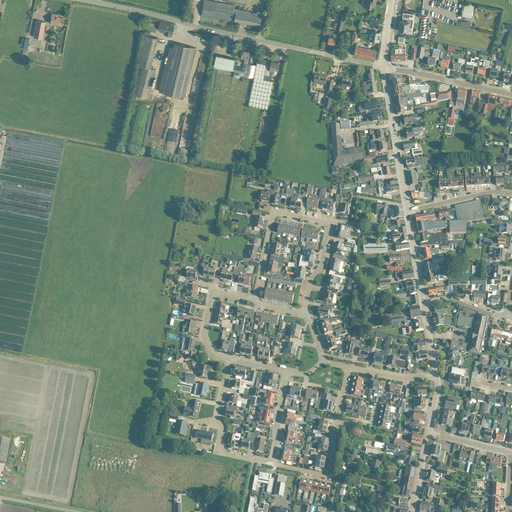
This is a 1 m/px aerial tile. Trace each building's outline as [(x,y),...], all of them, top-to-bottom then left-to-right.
[(204,0),(201,16),(260,26),(261,16),(262,10),(257,9),(257,13),(234,9),(235,5),(204,0)] [(366,0),(366,5),(365,6),(369,7),(374,8),(375,1),(376,1),(376,0),(366,0)] [(473,5),(464,3),(462,16),(471,17),(473,5)] [(414,15),(403,13),(402,21),(400,20),(399,31),(408,32),(409,28),(413,28),(414,15)] [(340,14),(336,33),(341,34),(345,15),(340,14)] [(51,16),(50,23),(62,25),(63,22),(63,21),(63,18),(51,16)] [(36,20),(33,36),(42,38),(45,22),(36,20)] [(158,30),(164,32),(164,34),(172,36),(174,26),(160,23),(158,30)] [(328,42),(335,44),(336,37),(333,37),(334,30),(328,29),(328,33),(330,33),(329,36),(329,38),(324,37),(323,41),(328,42)] [(370,40),(379,41),(380,32),(373,31),(373,34),(371,33),(370,40)] [(144,35),(140,50),(137,65),(141,66),(134,95),(148,98),(155,69),(151,68),(158,38),(144,35)] [(170,47),(160,91),(184,97),(196,48),(175,43),(174,48),(170,47)] [(429,59),(429,60),(428,65),(435,67),(436,61),(438,61),(440,51),(441,46),(437,45),(436,50),(434,50),(432,59),(429,59)] [(356,46),(354,56),(371,60),(371,58),(375,59),(377,51),(373,50),(356,46)] [(254,78),(256,65),(249,64),(251,55),(249,55),(250,52),(242,50),(241,55),(241,57),(245,58),(242,69),(234,67),(235,59),(216,55),(214,66),(233,69),(233,70),(235,70),(234,74),(254,78)] [(395,56),(391,56),(391,62),(405,62),(405,56),(405,51),(395,51),(395,56)] [(441,68),(448,69),(450,58),(447,57),(447,55),(440,53),(439,59),(442,60),(441,68)] [(466,67),(465,72),(473,74),(474,69),(474,67),(476,68),(478,59),(475,58),(475,60),(471,59),(471,64),(467,63),(466,66),(466,67)] [(273,69),(278,70),(279,66),(278,66),(279,63),(271,61),(271,62),(267,61),(257,59),(256,65),(254,78),(248,105),(267,109),(273,81),(271,81),(273,69)] [(454,65),(453,70),(460,71),(461,67),(461,66),(464,67),(465,61),(460,60),(459,60),(458,65),(454,64),(454,65)] [(478,69),(477,75),(485,76),(486,69),(489,70),(491,62),(484,61),(483,70),(478,69)] [(491,72),(490,77),(496,78),(501,78),(502,72),(500,72),(502,63),(497,62),(496,62),(495,71),(491,70),(491,72)] [(367,82),(367,83),(363,84),(365,96),(376,95),(373,71),(367,72),(369,82),(367,82)] [(511,75),(510,75),(505,74),(503,82),(509,84),(508,85),(509,85),(511,75)] [(316,75),(314,83),(326,85),(328,77),(323,76),(316,75)] [(350,88),(351,85),(352,81),(343,79),(343,82),(340,81),(338,88),(344,89),(344,87),(350,88)] [(416,91),(410,92),(409,86),(403,87),(403,89),(394,90),(395,98),(416,94),(416,91)] [(464,105),(466,97),(467,92),(459,90),(458,95),(456,103),(464,105)] [(450,99),(452,92),(435,95),(437,102),(450,99)] [(473,92),(469,105),(474,107),(474,104),(473,103),(474,101),(473,101),(474,98),(479,99),(480,94),(473,92)] [(395,98),(397,109),(411,107),(410,102),(413,101),(413,99),(421,98),(421,94),(416,94),(395,98)] [(496,103),(497,98),(490,96),(488,105),(497,107),(498,103),(496,103)] [(333,100),(326,99),(324,110),(331,111),(333,100)] [(511,101),(500,99),(499,104),(503,105),(503,106),(511,107),(511,101)] [(364,107),(359,108),(360,113),(366,112),(366,111),(377,110),(375,101),(364,103),(364,107)] [(411,107),(397,109),(398,115),(405,114),(404,112),(411,110),(412,110),(412,106),(411,107)] [(375,126),(374,123),(381,121),(380,114),(372,115),(372,118),(371,118),(370,118),(369,119),(368,120),(368,121),(368,122),(359,124),(360,128),(375,126)] [(412,116),(412,117),(404,118),(404,119),(405,120),(404,120),(405,125),(410,124),(410,125),(413,124),(413,120),(422,118),(422,114),(412,116)] [(342,151),(341,130),(351,129),(351,122),(339,123),(339,124),(340,124),(340,125),(336,125),(331,125),(333,167),(364,163),(363,157),(362,148),(342,151)] [(410,132),(406,132),(407,139),(412,138),(415,137),(414,134),(423,132),(423,128),(413,130),(410,131),(410,132)] [(375,143),(374,141),(384,139),(383,132),(377,133),(378,136),(375,137),(375,136),(371,137),(371,141),(371,143),(375,143)] [(408,143),(403,144),(404,151),(409,150),(412,150),(412,152),(418,151),(417,145),(414,145),(414,142),(408,143)] [(371,144),(371,149),(371,150),(377,149),(380,148),(381,152),(386,151),(385,144),(380,144),(375,145),(375,143),(371,144)] [(376,156),(370,157),(371,163),(372,163),(378,162),(378,165),(383,164),(388,163),(387,157),(382,158),(376,159),(376,156)] [(411,159),(406,160),(407,166),(409,166),(410,169),(422,167),(421,160),(415,161),(414,158),(411,159)] [(491,166),(491,172),(492,177),(496,177),(496,171),(499,171),(499,173),(504,172),(504,171),(505,171),(504,165),(491,166)] [(378,180),(378,181),(382,180),(385,179),(385,177),(390,176),(389,168),(384,169),(384,168),(381,169),(380,168),(377,168),(378,172),(381,171),(382,177),(379,177),(378,176),(374,176),(373,176),(357,178),(358,179),(355,179),(355,183),(364,182),(374,181),(378,180)] [(408,173),(410,186),(418,185),(415,172),(408,173)] [(388,193),(399,191),(398,185),(387,187),(384,188),(381,188),(379,188),(380,197),(383,196),(383,198),(389,200),(388,193)] [(282,194),(280,205),(285,206),(287,199),(286,199),(287,197),(290,198),(291,190),(288,189),(286,195),(282,194)] [(269,197),(273,198),(274,191),(268,190),(267,191),(262,190),(260,197),(262,198),(261,201),(268,203),(269,197)] [(295,208),(301,209),(302,204),(304,205),(307,193),(304,192),(303,196),(299,195),(298,197),(295,208)] [(295,208),(298,197),(299,195),(295,194),(294,200),(292,200),(290,207),(295,208)] [(306,207),(312,208),(314,196),(313,195),(313,196),(312,196),(311,199),(308,199),(306,207)] [(492,199),(491,209),(493,209),(493,207),(493,205),(500,205),(500,200),(492,199)] [(502,200),(501,206),(501,210),(501,211),(502,211),(511,212),(511,207),(511,200),(507,200),(507,201),(502,200)] [(458,223),(466,222),(485,220),(481,205),(480,201),(455,206),(455,209),(456,215),(457,218),(458,223)] [(350,205),(347,204),(346,207),(340,205),(338,213),(342,214),(342,216),(348,218),(350,205)] [(391,219),(399,218),(404,217),(402,208),(397,209),(390,210),(391,219)] [(450,220),(449,217),(448,211),(438,213),(440,219),(445,217),(446,221),(450,220)] [(416,218),(417,223),(428,221),(428,222),(431,222),(435,221),(434,215),(423,216),(423,217),(416,218)] [(255,228),(255,231),(259,232),(260,229),(262,230),(263,228),(264,225),(263,225),(264,219),(259,218),(257,218),(255,228)] [(395,225),(390,226),(391,231),(400,229),(399,221),(394,222),(395,225)] [(449,223),(450,234),(466,234),(466,222),(458,223),(449,223)] [(446,229),(446,234),(450,234),(449,223),(441,223),(436,223),(431,223),(425,223),(417,225),(418,234),(423,233),(434,231),(446,229)] [(342,228),(339,227),(339,231),(339,232),(339,233),(350,235),(359,237),(360,234),(348,231),(348,229),(350,229),(351,226),(342,224),(342,228)] [(503,234),(509,234),(510,227),(500,226),(499,233),(503,234)] [(395,234),(392,235),(394,241),(400,239),(401,243),(408,242),(406,229),(394,231),(395,234)] [(424,236),(419,236),(420,244),(421,246),(441,246),(451,246),(451,245),(457,244),(457,241),(450,242),(448,242),(448,238),(447,236),(446,236),(446,234),(428,235),(424,236)] [(506,239),(498,238),(494,238),(494,244),(505,246),(506,239)] [(272,251),(280,252),(284,253),(285,248),(287,248),(288,245),(278,242),(277,246),(274,245),(272,251)] [(335,249),(346,252),(347,252),(348,249),(344,248),(344,245),(336,244),(335,249)] [(387,244),(359,245),(359,255),(364,254),(387,254),(387,250),(387,248),(395,248),(395,246),(395,245),(395,244),(387,244)] [(247,254),(246,259),(254,261),(255,257),(256,258),(258,248),(251,247),(249,254),(247,254)] [(489,254),(496,255),(496,259),(499,260),(500,260),(503,260),(504,255),(504,252),(504,253),(505,252),(503,252),(503,249),(492,247),(490,247),(489,254)] [(304,251),(303,254),(302,257),(306,257),(314,259),(315,254),(312,253),(313,250),(310,249),(306,248),(303,248),(302,250),(304,251)] [(339,256),(338,259),(345,260),(346,257),(345,257),(346,252),(335,249),(334,255),(339,256)] [(284,255),(282,255),(280,255),(280,252),(272,251),(271,256),(277,257),(276,261),(284,262),(285,259),(283,258),(284,255)] [(443,253),(439,253),(422,256),(423,261),(426,260),(426,261),(432,260),(432,258),(439,257),(443,256),(443,253)] [(387,266),(387,270),(395,272),(400,273),(401,267),(401,266),(402,262),(401,256),(389,257),(390,263),(397,262),(396,267),(387,266)] [(299,265),(305,267),(308,267),(309,264),(313,265),(314,259),(306,257),(305,260),(304,260),(302,259),(301,262),(300,262),(299,265)] [(331,266),(342,268),(344,263),(345,260),(338,259),(337,261),(333,260),(331,266)] [(270,263),(269,268),(277,270),(277,267),(279,267),(279,268),(281,268),(282,265),(283,265),(284,262),(276,261),(275,264),(270,263)] [(203,276),(209,277),(210,270),(207,269),(208,266),(202,265),(201,270),(200,274),(204,274),(203,276)] [(294,273),(305,275),(306,270),(304,270),(305,267),(299,265),(298,272),(295,271),(294,273)] [(436,270),(436,269),(437,270),(438,270),(438,269),(439,269),(439,268),(439,267),(438,267),(438,266),(438,265),(433,265),(424,266),(425,275),(433,274),(432,271),(436,270)] [(490,271),(489,274),(502,275),(503,273),(502,273),(502,269),(502,266),(497,265),(494,265),(493,268),(495,269),(494,272),(490,271)] [(199,277),(200,274),(201,270),(195,268),(188,267),(187,267),(186,268),(185,268),(185,269),(185,270),(188,271),(186,278),(195,280),(196,276),(199,277)] [(213,270),(210,270),(209,277),(214,278),(214,277),(218,277),(220,268),(214,267),(213,270)] [(228,270),(220,268),(218,277),(221,278),(221,280),(224,280),(223,282),(226,282),(228,270)] [(281,271),(277,270),(269,268),(268,274),(272,274),(271,278),(276,279),(285,281),(286,277),(278,276),(279,273),(280,273),(281,271)] [(229,269),(228,270),(226,282),(229,283),(229,281),(232,282),(232,280),(235,281),(237,272),(238,270),(234,269),(234,271),(232,271),(232,269),(229,269)] [(238,270),(237,272),(235,281),(239,281),(238,283),(244,284),(245,277),(246,272),(238,270)] [(294,283),(302,284),(303,281),(304,281),(305,275),(294,273),(287,272),(286,274),(294,275),(294,276),(297,277),(296,280),(294,279),(294,283)] [(402,273),(400,273),(395,272),(396,279),(398,279),(398,282),(415,279),(413,272),(402,274),(402,273)] [(442,273),(426,276),(427,285),(435,284),(435,283),(441,282),(440,276),(443,275),(442,273)] [(502,278),(502,275),(489,274),(486,273),(486,277),(493,278),(493,281),(495,281),(494,286),(500,285),(501,278),(502,278)] [(249,274),(248,278),(245,277),(244,284),(249,286),(250,284),(253,284),(255,275),(249,274)] [(329,277),(328,283),(339,285),(340,285),(341,280),(345,280),(345,277),(338,276),(335,275),(334,278),(329,277)] [(417,294),(415,281),(405,283),(407,292),(409,291),(410,295),(417,294)] [(337,293),(338,290),(339,291),(340,285),(339,285),(328,283),(327,288),(328,289),(328,291),(336,293),(337,293)] [(485,292),(488,292),(489,286),(486,286),(486,285),(483,285),(482,292),(475,291),(475,289),(478,290),(478,285),(472,286),(472,291),(471,296),(474,296),(474,298),(485,299),(486,293),(485,293),(485,292)] [(494,286),(489,286),(488,292),(489,292),(487,304),(492,304),(491,304),(498,305),(499,301),(500,301),(500,297),(499,296),(496,296),(496,289),(500,289),(500,291),(501,285),(500,285),(494,286)] [(188,286),(187,291),(187,294),(184,293),(183,297),(196,300),(197,294),(196,294),(196,291),(197,292),(198,288),(188,286)] [(443,288),(428,290),(429,296),(437,295),(437,294),(445,293),(445,295),(454,294),(452,287),(449,287),(443,288)] [(266,289),(265,294),(264,299),(276,301),(278,292),(266,289)] [(336,297),(336,295),(336,293),(328,291),(324,291),(323,297),(324,297),(324,302),(326,302),(326,303),(327,303),(332,303),(333,303),(334,304),(336,303),(336,301),(335,300),(336,297)] [(289,294),(278,292),(276,301),(287,303),(289,294)] [(394,293),(395,300),(406,298),(405,292),(394,293)] [(395,300),(392,300),(393,303),(401,301),(401,303),(409,301),(409,303),(411,302),(412,306),(419,305),(417,296),(406,298),(395,300)] [(226,305),(218,303),(216,310),(225,312),(226,305)] [(186,315),(190,315),(195,316),(196,311),(195,311),(196,308),(188,306),(185,306),(185,310),(187,310),(186,315)] [(328,317),(329,313),(329,312),(331,313),(332,307),(327,306),(326,309),(320,307),(318,315),(328,317)] [(421,317),(420,310),(419,306),(408,308),(408,312),(411,311),(412,319),(421,317)] [(446,315),(445,311),(444,307),(434,308),(435,313),(434,313),(433,314),(433,317),(434,328),(452,325),(451,320),(451,319),(451,317),(449,316),(447,316),(447,317),(444,317),(444,315),(446,315)] [(216,310),(215,317),(223,319),(225,312),(216,310)] [(469,353),(474,354),(475,354),(480,356),(480,355),(483,355),(483,354),(480,353),(482,347),(483,348),(484,348),(485,346),(483,346),(482,345),(483,340),(486,341),(486,339),(483,339),(485,333),(486,333),(488,334),(488,332),(486,331),(485,331),(486,325),(489,326),(490,324),(488,324),(487,323),(488,317),(478,315),(477,322),(476,323),(475,330),(475,331),(474,334),(473,336),(474,337),(473,338),(472,341),(473,341),(472,345),(471,348),(470,347),(469,350),(469,353)] [(459,316),(457,326),(463,327),(465,317),(459,316)] [(214,324),(222,326),(223,319),(215,317),(214,324)] [(465,317),(463,327),(469,328),(471,318),(465,317)] [(321,325),(323,330),(331,327),(330,325),(332,324),(332,322),(337,322),(337,319),(323,320),(324,324),(321,325)] [(183,333),(182,335),(191,337),(191,335),(193,335),(195,327),(196,327),(196,323),(191,322),(186,321),(185,325),(186,325),(184,333),(183,333)] [(415,328),(411,329),(411,332),(415,331),(416,332),(418,331),(423,330),(422,321),(417,322),(414,323),(415,328)] [(331,327),(323,330),(324,335),(334,332),(333,327),(331,327)] [(224,328),(221,340),(225,341),(227,332),(232,333),(232,330),(224,328)] [(489,340),(487,347),(491,348),(493,340),(497,340),(497,338),(501,339),(503,330),(496,329),(496,330),(492,329),(490,340),(489,340)] [(503,330),(501,339),(506,340),(505,344),(510,345),(510,344),(511,339),(511,337),(511,333),(509,333),(510,332),(503,330)] [(182,335),(181,338),(184,339),(182,344),(183,344),(186,344),(185,351),(187,351),(192,352),(193,348),(194,349),(194,346),(195,341),(192,340),(192,337),(191,337),(182,335)] [(326,340),(328,345),(335,343),(334,340),(340,339),(339,336),(326,340)] [(346,349),(345,354),(353,356),(355,348),(358,349),(358,346),(359,341),(354,340),(349,339),(348,343),(346,349)] [(412,348),(413,353),(421,352),(420,347),(426,346),(425,341),(422,342),(413,343),(414,348),(412,348)] [(452,341),(450,349),(453,349),(453,347),(457,348),(457,350),(459,351),(461,343),(452,341)] [(335,343),(328,345),(329,351),(334,349),(335,352),(339,351),(339,353),(342,352),(340,344),(336,346),(335,343)] [(461,343),(459,351),(461,351),(461,349),(465,350),(465,352),(469,353),(469,350),(468,350),(469,345),(461,343)] [(367,351),(361,349),(359,357),(365,358),(365,357),(366,358),(367,358),(368,356),(372,356),(373,348),(368,347),(367,351)] [(450,350),(449,355),(451,356),(450,361),(454,362),(453,365),(458,366),(460,357),(457,357),(458,352),(455,351),(450,350)] [(375,354),(374,361),(374,363),(382,365),(383,361),(386,361),(386,363),(388,353),(384,352),(381,352),(381,355),(375,354)] [(419,359),(420,360),(428,359),(426,352),(415,353),(416,360),(419,359)] [(404,369),(405,364),(405,363),(397,361),(398,359),(390,357),(388,366),(396,368),(396,367),(404,369)] [(495,375),(498,376),(500,368),(501,361),(498,361),(497,365),(491,364),(490,368),(489,374),(495,376),(495,375)] [(209,368),(201,366),(199,366),(199,370),(200,370),(198,378),(207,379),(208,374),(211,374),(212,369),(209,368)] [(234,376),(242,378),(245,378),(245,376),(246,371),(252,372),(252,369),(244,367),(243,370),(236,369),(235,376),(234,376)] [(450,374),(449,382),(451,382),(451,383),(459,385),(459,384),(460,384),(461,377),(464,378),(465,371),(453,368),(451,375),(450,374)] [(268,375),(267,377),(269,377),(269,381),(277,383),(278,377),(272,376),(272,373),(269,372),(268,373),(268,375)] [(233,382),(232,389),(237,390),(239,390),(242,391),(243,387),(244,384),(246,385),(249,386),(249,388),(253,389),(253,388),(254,386),(254,383),(250,382),(244,381),(241,380),(240,380),(240,383),(233,382)] [(264,384),(263,390),(268,390),(270,391),(270,388),(276,389),(277,383),(269,381),(268,384),(264,384)] [(370,386),(369,391),(369,392),(372,393),(373,390),(375,390),(375,393),(377,394),(380,384),(374,382),(373,387),(370,386)] [(198,396),(201,397),(206,397),(207,390),(208,390),(209,386),(200,384),(198,396)] [(377,394),(386,396),(387,387),(385,387),(385,385),(380,384),(377,394)] [(390,388),(387,387),(386,396),(385,398),(390,399),(392,394),(395,395),(396,387),(391,386),(390,388)] [(287,392),(286,399),(291,400),(292,400),(294,400),(296,389),(297,387),(293,387),(293,388),(291,388),(288,387),(287,392)] [(404,393),(401,393),(402,388),(396,387),(395,395),(398,395),(397,398),(402,400),(403,397),(404,393)] [(415,392),(416,392),(416,396),(418,396),(418,397),(427,396),(426,389),(425,389),(425,388),(415,388),(415,392)] [(253,389),(251,397),(256,398),(257,393),(259,393),(260,390),(253,389)] [(294,400),(302,402),(304,395),(304,393),(301,393),(301,390),(296,389),(294,400)] [(308,399),(311,399),(313,392),(307,391),(306,395),(304,395),(302,402),(302,401),(308,402),(308,399)] [(311,403),(313,403),(316,404),(315,409),(318,409),(320,398),(317,398),(318,393),(313,392),(311,399),(311,403)] [(322,402),(321,401),(320,406),(324,407),(323,411),(326,411),(331,412),(333,404),(329,403),(331,396),(324,394),(322,402)] [(237,405),(238,402),(240,402),(241,398),(230,396),(230,399),(228,398),(227,402),(229,402),(229,403),(237,405)] [(448,401),(446,400),(445,408),(456,410),(457,406),(459,406),(460,400),(454,398),(449,397),(448,401)] [(261,399),(260,402),(260,405),(259,408),(269,409),(269,407),(272,407),(273,402),(272,402),(273,402),(261,399)] [(417,405),(415,405),(414,410),(422,411),(422,408),(425,409),(426,401),(417,400),(417,405)] [(197,417),(200,402),(192,401),(191,409),(186,408),(184,414),(189,415),(189,416),(197,417)] [(354,406),(347,404),(346,413),(352,414),(354,406)] [(354,406),(352,414),(359,416),(361,407),(354,406)] [(382,406),(381,411),(390,413),(394,414),(395,408),(387,407),(382,406)] [(228,409),(226,416),(230,417),(230,418),(234,419),(235,414),(237,415),(238,408),(231,407),(230,410),(228,409)] [(361,407),(359,416),(366,417),(367,409),(361,407)] [(258,414),(258,416),(269,419),(269,417),(270,417),(271,413),(270,413),(270,410),(269,409),(259,408),(259,411),(262,411),(261,414),(258,414)] [(444,413),(441,425),(448,427),(449,427),(451,427),(451,429),(459,431),(460,426),(461,423),(453,421),(455,411),(450,410),(445,409),(444,413)] [(286,413),(285,419),(297,422),(297,421),(306,423),(307,421),(303,420),(303,419),(298,418),(297,419),(294,418),(296,412),(292,411),(288,410),(287,414),(286,413)] [(381,411),(380,417),(389,418),(393,419),(394,414),(390,413),(381,411)] [(424,414),(419,413),(415,412),(411,412),(411,414),(414,415),(414,420),(413,424),(419,424),(419,421),(423,421),(424,414)] [(463,424),(461,431),(468,433),(469,428),(472,428),(475,415),(472,415),(471,420),(470,422),(467,421),(466,425),(463,424)] [(251,424),(256,425),(265,427),(266,424),(269,424),(269,420),(269,419),(258,416),(257,421),(251,420),(251,424)] [(485,424),(487,417),(484,416),(482,422),(479,422),(478,427),(475,426),(473,434),(479,436),(481,428),(484,429),(485,424)] [(289,426),(288,429),(297,431),(297,427),(293,426),(293,424),(296,424),(297,422),(285,419),(284,424),(289,426)] [(187,423),(178,421),(176,435),(180,436),(185,437),(186,431),(185,431),(187,423)] [(421,435),(422,428),(412,426),(413,423),(406,422),(405,425),(411,427),(410,429),(413,430),(412,433),(421,435)] [(490,425),(487,424),(485,424),(484,429),(483,433),(485,433),(484,437),(491,438),(493,431),(489,430),(490,425)] [(295,437),(296,434),(297,431),(288,429),(288,432),(287,432),(286,438),(298,440),(298,437),(295,437)] [(497,434),(497,435),(496,440),(504,441),(507,430),(503,429),(501,435),(497,434)] [(197,430),(195,438),(207,441),(207,445),(211,446),(213,434),(197,430)] [(230,436),(228,445),(235,446),(235,445),(236,440),(239,441),(240,438),(241,435),(241,432),(239,432),(236,431),(236,434),(230,433),(230,436)] [(256,445),(255,451),(263,452),(265,441),(258,440),(258,437),(259,437),(260,432),(256,431),(255,434),(253,444),(256,445)] [(243,440),(241,448),(249,449),(250,443),(253,444),(255,434),(248,433),(246,441),(243,440)] [(316,434),(315,438),(318,439),(317,444),(320,445),(329,446),(330,441),(325,440),(322,439),(322,436),(316,434)] [(411,444),(416,445),(421,446),(422,442),(422,441),(423,438),(413,436),(411,444)] [(0,461),(6,463),(7,458),(10,441),(0,438),(0,461)] [(296,446),(298,440),(286,438),(284,443),(285,443),(285,447),(296,449),(297,446),(296,446)] [(434,444),(433,446),(431,456),(439,458),(438,462),(443,463),(444,457),(445,452),(440,451),(441,445),(437,445),(434,444)] [(387,445),(385,452),(396,454),(397,447),(387,445)] [(295,458),(298,459),(299,459),(300,455),(294,454),(294,455),(291,454),(292,452),(295,453),(296,449),(285,447),(284,450),(283,450),(282,455),(294,458),(294,457),(295,458)] [(380,455),(380,451),(366,448),(365,456),(379,459),(380,455)] [(402,451),(400,458),(400,461),(401,461),(401,464),(405,465),(414,467),(417,454),(407,452),(407,453),(402,451)] [(469,453),(469,454),(465,454),(465,453),(461,452),(459,460),(467,462),(472,464),(474,454),(469,453)] [(162,460),(150,457),(149,463),(151,463),(150,465),(161,467),(162,460)] [(486,462),(486,464),(490,464),(489,467),(488,471),(492,472),(492,470),(493,465),(495,459),(488,457),(486,462)] [(495,459),(493,465),(497,466),(500,467),(502,461),(495,459)] [(379,473),(382,463),(372,460),(370,471),(379,473)] [(177,482),(179,470),(175,469),(176,465),(171,464),(169,474),(174,475),(172,481),(177,482)] [(160,474),(161,467),(150,465),(150,466),(149,466),(148,471),(160,474)] [(347,466),(345,475),(349,476),(355,477),(357,472),(358,472),(359,469),(357,469),(347,466)] [(184,471),(179,470),(177,482),(181,483),(182,477),(188,478),(190,468),(184,467),(184,471)] [(426,481),(431,482),(434,483),(435,476),(442,478),(443,474),(447,475),(448,469),(438,467),(437,473),(428,471),(426,481)] [(196,485),(198,474),(194,473),(195,469),(190,468),(188,478),(193,479),(191,485),(196,485)] [(399,475),(399,478),(405,479),(406,480),(414,481),(416,470),(407,468),(406,472),(400,471),(399,475)] [(158,480),(160,474),(148,471),(147,476),(148,476),(148,478),(158,480)] [(203,474),(198,474),(196,485),(200,486),(201,480),(206,481),(208,472),(203,471),(203,474)] [(216,489),(218,477),(214,477),(215,473),(210,472),(208,482),(213,482),(212,488),(216,489)] [(255,476),(252,491),(257,492),(258,483),(263,484),(265,474),(260,473),(259,477),(255,476)] [(223,478),(218,477),(216,489),(221,490),(222,484),(227,485),(229,475),(224,474),(223,478)] [(265,474),(263,484),(268,485),(267,493),(271,494),(274,480),(270,479),(271,475),(265,474)] [(235,493),(237,481),(233,480),(234,477),(229,475),(227,485),(232,486),(231,492),(235,493)] [(277,483),(275,496),(283,497),(285,485),(286,477),(279,476),(277,483)] [(395,477),(395,480),(400,481),(404,482),(403,486),(407,487),(408,487),(413,488),(414,481),(406,480),(405,479),(399,478),(395,477)] [(157,487),(158,480),(148,478),(147,480),(146,480),(145,485),(157,487)] [(242,482),(237,481),(235,493),(239,494),(241,488),(246,489),(248,479),(243,478),(242,482)] [(156,494),(157,487),(145,485),(144,490),(145,490),(145,491),(148,492),(148,495),(152,495),(153,493),(156,494)] [(348,487),(342,486),(340,495),(341,495),(341,496),(344,497),(344,496),(346,496),(348,487)] [(376,493),(388,496),(384,495),(386,488),(378,486),(376,493)] [(401,496),(411,498),(411,496),(411,495),(412,490),(406,488),(401,487),(393,486),(392,490),(400,492),(402,493),(401,496)] [(423,497),(423,498),(428,499),(432,500),(433,492),(441,494),(441,493),(445,494),(446,493),(446,491),(445,490),(442,489),(431,487),(426,486),(425,489),(425,490),(423,497)] [(388,496),(376,493),(374,503),(381,505),(382,500),(386,501),(388,496)] [(172,511),(173,498),(168,497),(168,502),(164,502),(164,505),(161,505),(161,510),(163,510),(163,511),(167,511),(168,511),(172,511)] [(251,498),(248,511),(257,511),(258,509),(253,508),(255,499),(251,498)] [(409,508),(410,501),(400,499),(399,506),(409,508)]
